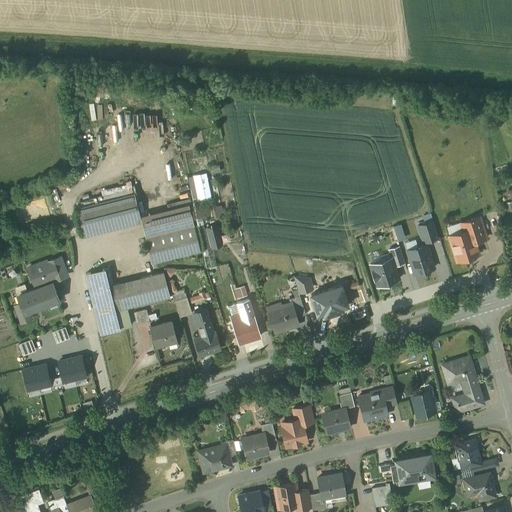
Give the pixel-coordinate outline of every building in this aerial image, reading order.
[(134,193),(76,208),(83,237),(142,222),(134,193)] [(486,238),(480,217),(459,223),(462,231),(470,229),(474,241),(486,238)] [(438,237),(433,220),(417,225),(423,242),(438,237)] [(194,225),(145,237),(152,263),(200,251),(194,225)] [(217,226),(207,228),(212,248),(222,245),(217,226)] [(462,231),(449,236),(456,260),(478,253),(474,241),(470,229),(462,231)] [(434,268),(426,244),(407,251),(414,274),(434,268)] [(400,246),(389,250),(391,257),(392,257),(395,265),(405,263),(400,246)] [(370,264),(377,286),(399,279),(395,265),(392,257),(391,257),(370,264)] [(44,264),(29,270),(36,289),(18,296),(24,313),(59,300),(52,283),(51,283),(44,264)] [(104,269),(86,274),(96,315),(115,311),(108,286),(104,269)] [(163,272),(108,286),(115,311),(126,308),(145,303),(170,297),(163,272)] [(309,277),(293,276),(298,292),(312,288),(309,277)] [(320,291),(310,294),(312,302),(322,299),(320,291)] [(312,302),(317,318),(342,310),(337,294),(322,299),(312,302)] [(300,296),(289,299),(290,304),(291,304),(295,318),(306,314),(300,296)] [(187,297),(175,301),(180,317),(192,313),(187,297)] [(237,302),(240,314),(249,339),(260,336),(248,299),(237,302)] [(290,304),(269,311),(275,331),(283,329),(283,328),(297,323),(295,318),(291,304),(290,304)] [(115,311),(96,315),(101,333),(131,325),(126,308),(115,311)] [(146,309),(134,312),(136,324),(149,321),(146,309)] [(206,309),(194,312),(202,336),(213,333),(206,309)] [(240,314),(231,316),(239,343),(249,339),(240,314)] [(172,321),(150,327),(155,345),(177,340),(172,321)] [(69,339),(65,327),(52,331),(56,343),(69,339)] [(202,336),(195,339),(200,355),(220,348),(215,332),(213,333),(202,336)] [(36,351),(31,339),(18,344),(23,356),(36,351)] [(87,378),(81,354),(57,360),(61,377),(63,383),(87,378)] [(469,356),(442,365),(448,384),(461,380),(466,397),(480,393),(475,376),(475,375),(469,356)] [(50,379),(46,362),(22,367),(27,391),(51,386),(52,386),(50,379)] [(63,383),(61,377),(50,379),(52,386),(51,386),(51,387),(64,384),(63,383)] [(393,386),(380,389),(381,391),(382,390),(385,402),(388,401),(389,403),(396,402),(393,386)] [(381,391),(358,396),(364,420),(388,414),(385,402),(382,390),(381,391)] [(428,395),(421,391),(419,395),(412,396),(417,416),(435,411),(433,403),(434,400),(434,397),(431,396),(431,394),(428,395)] [(351,392),(344,393),(348,407),(354,405),(351,392)] [(344,393),(338,395),(341,408),(345,407),(345,408),(348,407),(344,393)] [(480,393),(466,397),(470,407),(483,403),(480,393)] [(462,395),(452,398),(457,411),(470,407),(466,397),(463,398),(462,395)] [(239,410),(242,419),(268,411),(265,402),(239,410)] [(310,404),(293,408),(295,419),(297,426),(302,425),(315,422),(310,404)] [(410,405),(398,408),(401,419),(413,417),(410,405)] [(341,408),(330,411),(331,413),(322,415),(327,432),(343,428),(343,429),(350,427),(345,408),(345,407),(341,408)] [(295,419),(289,420),(290,425),(282,426),(283,432),(282,432),(284,440),(285,440),(287,446),(291,445),(292,446),(302,443),(301,442),(306,441),(305,435),(305,434),(304,434),(303,429),(304,429),(304,428),(303,428),(302,425),(297,426),(295,419)] [(272,422),(260,425),(263,433),(265,442),(276,439),(272,422)] [(263,433),(250,436),(250,438),(243,440),(247,457),(268,452),(265,442),(263,433)] [(233,439),(224,441),(225,445),(228,456),(236,454),(233,439)] [(474,440),(456,444),(462,467),(471,465),(481,463),(481,462),(478,452),(477,452),(474,440)] [(225,445),(199,451),(204,471),(210,470),(210,469),(217,467),(217,468),(230,465),(228,456),(225,445)] [(431,452),(394,459),(397,479),(416,476),(416,480),(436,476),(431,452)] [(481,463),(471,465),(472,471),(488,467),(486,461),(481,462),(481,463)] [(333,475),(318,478),(318,477),(321,498),(325,497),(345,494),(341,473),(333,474),(333,475)] [(489,473),(464,479),(467,489),(476,487),(479,500),(495,496),(489,473)] [(92,475),(84,478),(91,495),(95,507),(103,504),(92,475)] [(458,475),(444,478),(446,485),(460,481),(458,475)] [(295,482),(275,486),(278,508),(294,505),(299,504),(297,491),(295,482)] [(389,484),(372,488),(374,500),(391,497),(389,484)] [(69,511),(67,505),(60,488),(52,491),(55,499),(56,499),(60,511),(69,511)] [(309,489),(297,491),(299,504),(294,505),(295,510),(312,507),(310,494),(309,489)] [(48,511),(39,511),(37,503),(42,501),(38,490),(21,496),(26,511),(60,511),(56,499),(55,499),(48,502),(49,505),(48,505),(49,507),(49,506),(51,511),(48,511)] [(259,491),(238,495),(242,511),(238,511),(237,511),(255,511),(255,509),(263,508),(259,491)] [(323,501),(319,501),(317,493),(310,494),(312,507),(312,510),(327,507),(325,497),(321,498),(323,501)] [(91,495),(67,505),(69,511),(91,511),(91,509),(95,507),(91,495)]
